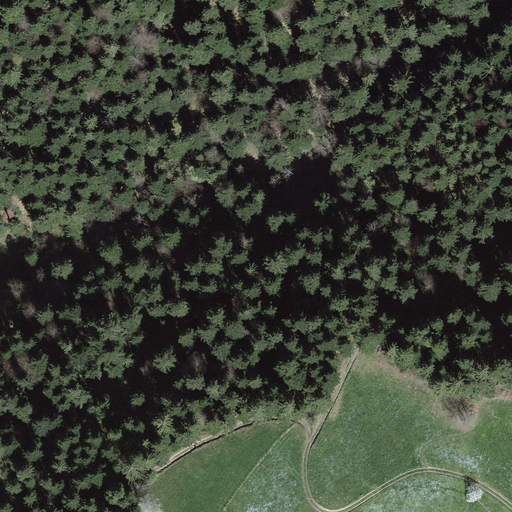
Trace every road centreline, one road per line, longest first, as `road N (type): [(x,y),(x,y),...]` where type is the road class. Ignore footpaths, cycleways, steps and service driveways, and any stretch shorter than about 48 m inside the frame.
road 1 (track): [(0,270),(237,182),(268,185),(252,232),(172,338),(90,405),(57,448),(40,490),(42,499),(62,502),(156,468),(207,438),(275,418),(308,430),(306,494),(321,511)]
road 2 (track): [(344,511),(423,469),(475,482),(511,507)]
